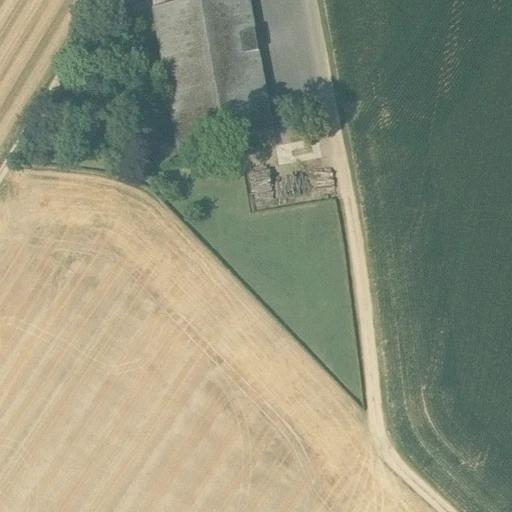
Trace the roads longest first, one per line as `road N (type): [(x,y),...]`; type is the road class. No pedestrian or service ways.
road 1 (track): [(446,511),(381,440),(311,0)]
road 2 (track): [(106,0),(0,172)]
